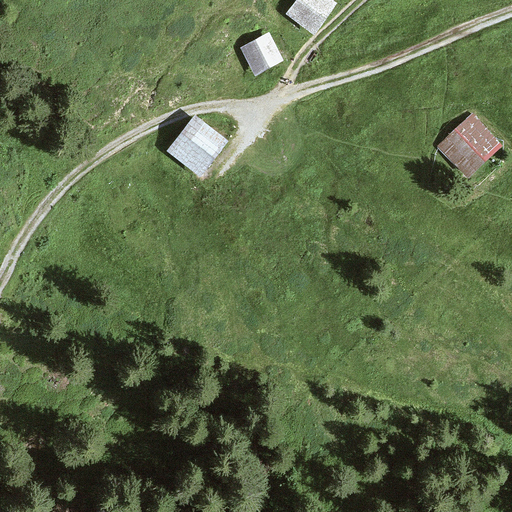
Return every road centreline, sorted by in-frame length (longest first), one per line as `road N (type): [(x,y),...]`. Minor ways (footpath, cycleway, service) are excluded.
road 1 (track): [(511,19),(279,97),(175,110),(80,174),(26,229),(0,279)]
road 2 (track): [(279,97),(310,48),(360,0)]
